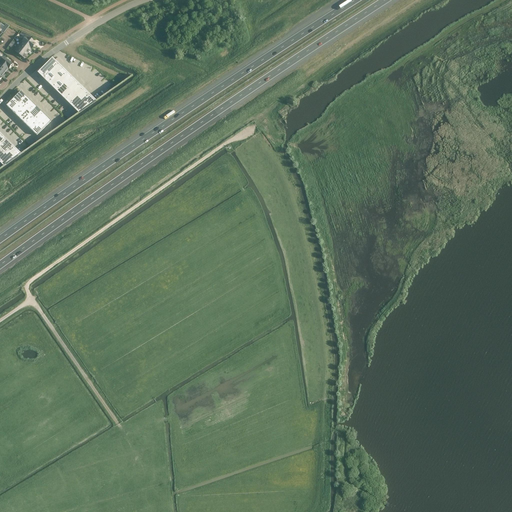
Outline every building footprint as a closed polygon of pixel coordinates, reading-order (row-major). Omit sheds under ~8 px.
[(291,43),(304,34),(303,32),(290,41),(291,43)] [(332,42),(341,36),(339,34),(331,40),(332,42)] [(25,36),(21,41),(31,49),(32,49),(35,44),(34,43),(34,42),(28,38),(25,36)] [(21,41),(18,45),(28,53),(31,49),(21,41)] [(18,45),(14,50),(24,58),(28,53),(18,45),(18,46),(18,45)] [(4,57),(0,61),(9,69),(13,64),(4,57)] [(53,58),(38,73),(78,113),(79,114),(96,101),(53,58)] [(0,62),(0,68),(5,73),(8,69),(9,69),(0,61),(0,62)] [(21,92),(7,106),(37,135),(51,121),(21,92)] [(0,133),(0,161),(4,166),(20,154),(0,133)]
